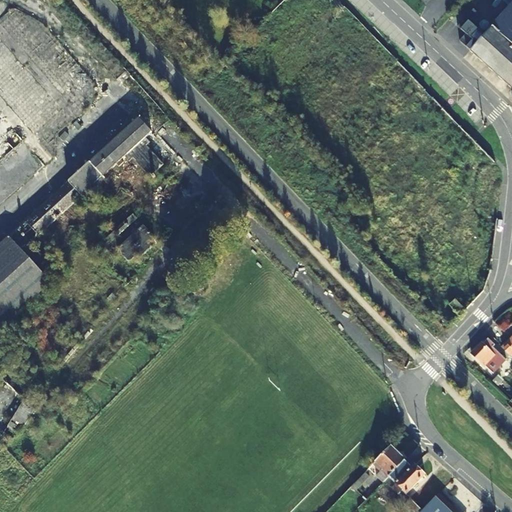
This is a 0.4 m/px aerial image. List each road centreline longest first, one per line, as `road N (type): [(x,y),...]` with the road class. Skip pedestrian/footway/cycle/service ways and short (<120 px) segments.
road 1 (residential): [(511,157),(485,101),(379,0)]
road 2 (residential): [(411,389),(427,431),(511,506)]
